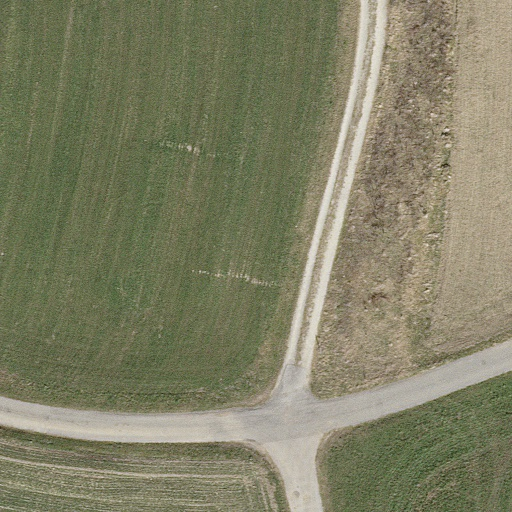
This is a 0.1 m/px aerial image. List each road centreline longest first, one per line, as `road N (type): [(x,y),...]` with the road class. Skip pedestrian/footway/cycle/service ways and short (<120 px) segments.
road 1 (track): [(380,0),(373,88),(291,424)]
road 2 (track): [(291,424),(142,434),(0,417)]
road 3 (track): [(291,424),(375,413),(511,362)]
